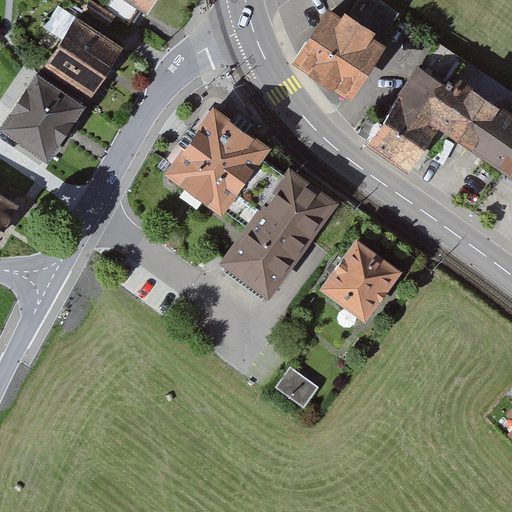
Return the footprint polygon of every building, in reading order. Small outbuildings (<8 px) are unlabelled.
[(158,0),(115,0),(111,7),(131,19),(140,4),(152,11),(158,0)] [(331,3),(295,53),(350,93),(410,11),(394,0),(356,0),(346,14),(331,3)] [(126,46),(65,7),(52,28),(66,37),(45,69),(93,99),(109,73),(126,46)] [(511,154),(511,91),(405,53),(373,139),(415,154),(426,123),(511,154)] [(80,107),(34,75),(0,123),(0,134),(41,163),(62,133),(80,107)] [(224,209),(249,228),(222,264),(268,298),(339,202),(289,165),(282,175),(260,159),(268,149),(210,107),(159,176),(191,199),(217,219),(224,209)] [(0,197),(0,224),(12,205),(0,197)] [(401,272),(351,238),(316,290),(366,324),(401,272)] [(318,385),(291,365),(277,385),(303,405),(318,385)]
